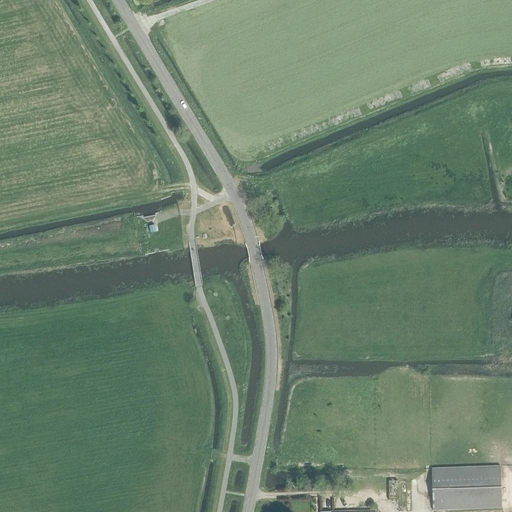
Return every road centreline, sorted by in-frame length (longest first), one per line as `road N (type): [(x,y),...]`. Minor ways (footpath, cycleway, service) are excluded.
road 1 (tertiary): [(248,511),(271,369),(252,243),(233,193),(117,0)]
road 2 (unknown): [(200,296),(229,398),(212,511)]
road 3 (unknown): [(80,0),(193,189)]
